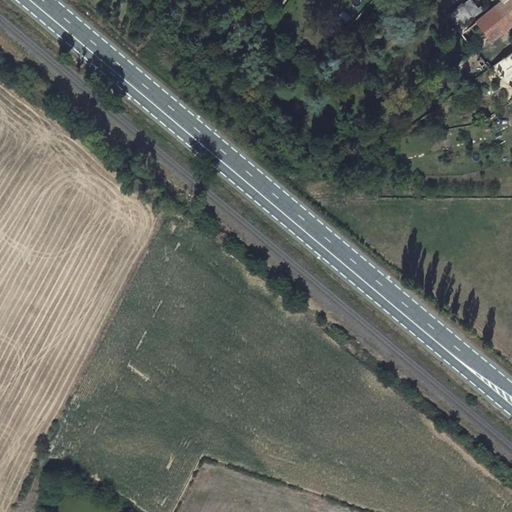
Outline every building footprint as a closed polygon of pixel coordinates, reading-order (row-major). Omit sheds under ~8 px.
[(462,3),(446,16),(461,34),(476,22),(486,13),(487,12),(481,6),(478,8),(471,0),(468,0),(463,4),(462,3)] [(511,6),(506,0),(502,0),(497,4),(487,12),(486,13),(501,32),(511,22),(511,6)] [(486,13),(476,22),(491,40),(501,32),(486,13)] [(511,52),(494,66),(511,89),(511,52)] [(478,62),(486,72),(490,69),(482,59),(478,62)]
